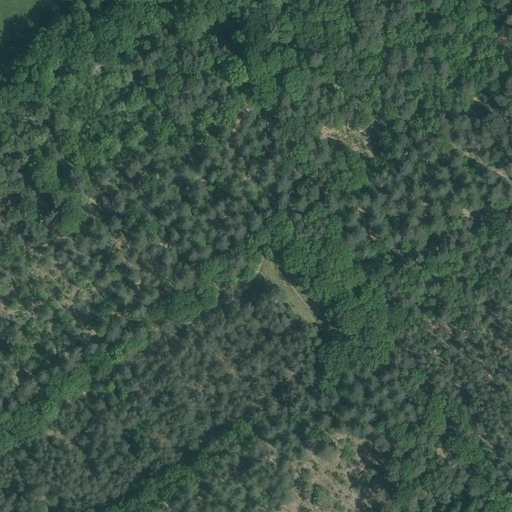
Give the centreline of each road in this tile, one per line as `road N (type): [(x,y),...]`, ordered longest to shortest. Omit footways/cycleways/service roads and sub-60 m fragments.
road 1 (track): [(174,326),(0,450)]
road 2 (track): [(322,202),(272,232),(261,270),(174,326)]
